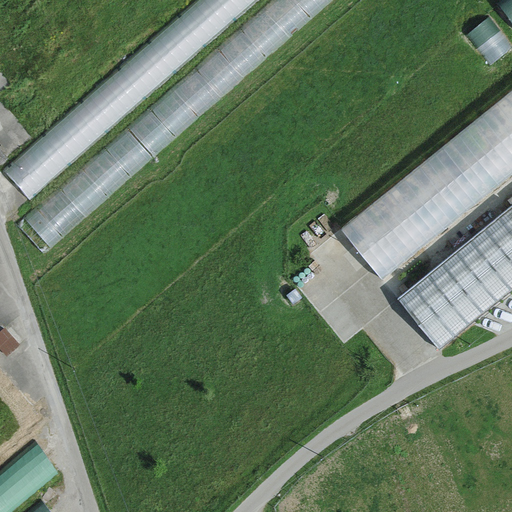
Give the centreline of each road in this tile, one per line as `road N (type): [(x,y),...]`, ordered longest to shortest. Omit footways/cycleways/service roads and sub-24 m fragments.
road 1 (unclassified): [(511,337),(322,438),(245,511)]
road 2 (track): [(0,234),(92,511)]
